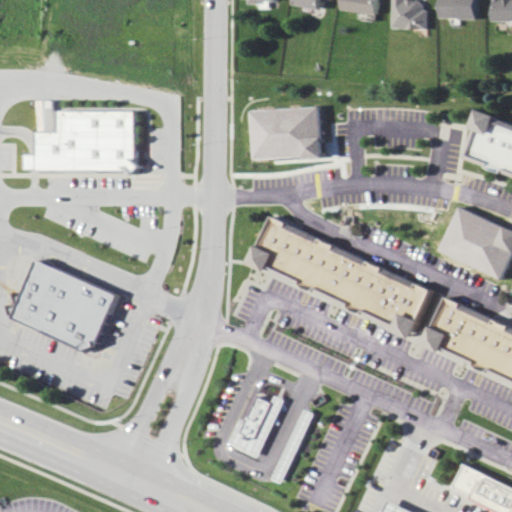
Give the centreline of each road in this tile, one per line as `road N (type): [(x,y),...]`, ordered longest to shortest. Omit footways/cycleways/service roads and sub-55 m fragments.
road 1 (residential): [(141,479),(194,384),(210,325),(218,260),(216,0)]
road 2 (primary): [(215,511),(0,425)]
